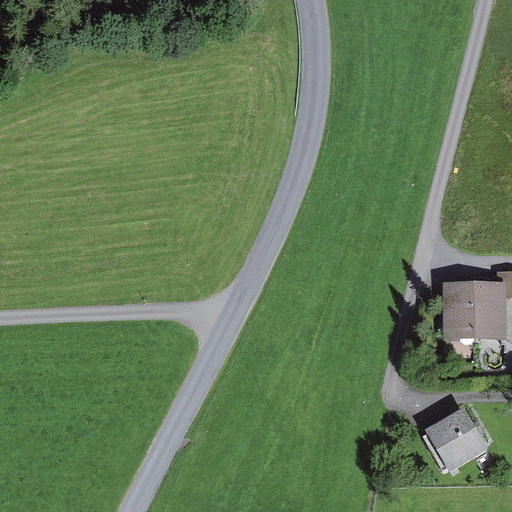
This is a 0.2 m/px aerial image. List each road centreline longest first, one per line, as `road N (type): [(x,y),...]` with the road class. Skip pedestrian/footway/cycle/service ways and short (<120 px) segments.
road 1 (tertiary): [(309,0),(317,58),(295,179),(130,511)]
road 2 (residential): [(511,259),(426,258),(485,0)]
